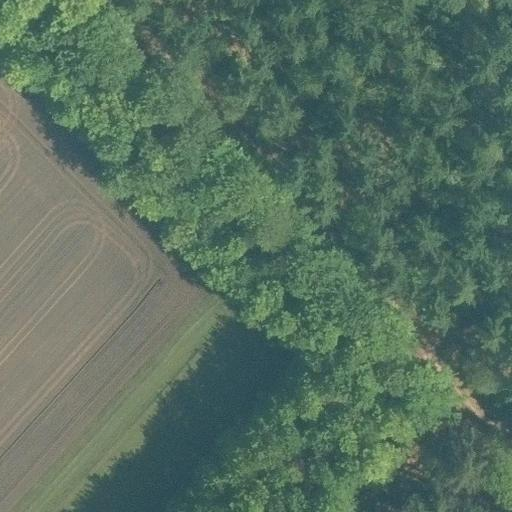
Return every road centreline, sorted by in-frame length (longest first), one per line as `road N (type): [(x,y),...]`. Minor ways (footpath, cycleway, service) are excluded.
road 1 (track): [(511,463),(101,0)]
road 2 (track): [(325,511),(447,385)]
